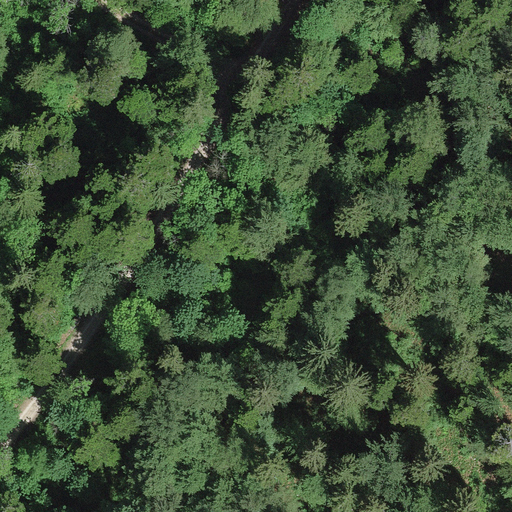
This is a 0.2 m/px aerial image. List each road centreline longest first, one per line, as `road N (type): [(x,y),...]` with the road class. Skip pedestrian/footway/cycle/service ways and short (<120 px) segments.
road 1 (track): [(0,452),(73,364),(297,0)]
road 2 (track): [(240,93),(100,0)]
